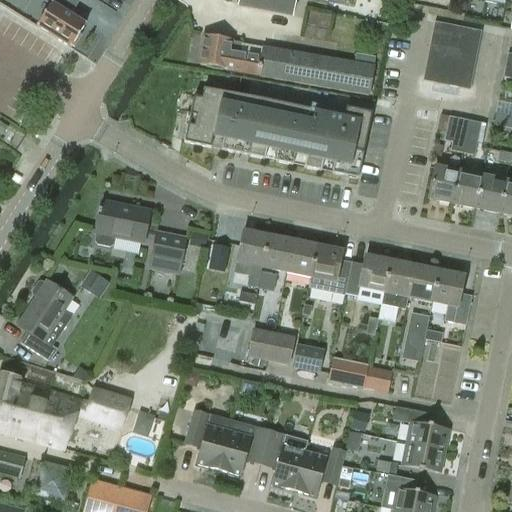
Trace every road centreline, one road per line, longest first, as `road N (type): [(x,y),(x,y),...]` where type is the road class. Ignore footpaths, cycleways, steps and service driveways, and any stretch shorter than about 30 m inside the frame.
road 1 (residential): [(379,228),(212,194),(77,118)]
road 2 (residential): [(511,286),(470,511)]
road 3 (residential): [(379,228),(419,25)]
road 4 (tertiary): [(0,243),(77,118)]
road 5 (residential): [(511,256),(379,228)]
road 6 (tertiary): [(86,103),(149,0)]
